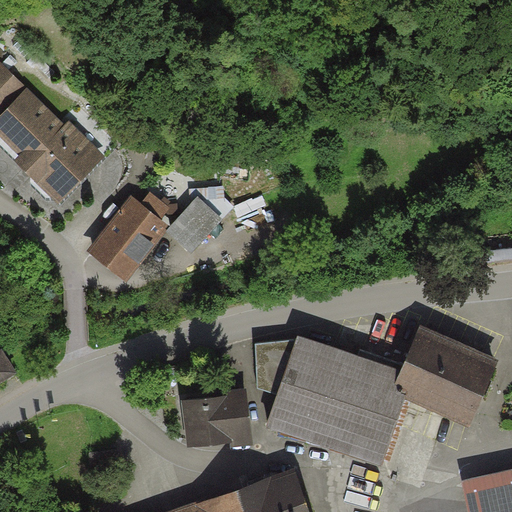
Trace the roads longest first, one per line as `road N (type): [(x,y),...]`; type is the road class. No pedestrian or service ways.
road 1 (residential): [(511,285),(293,316),(89,377)]
road 2 (residential): [(0,202),(52,241),(72,270),(78,349),(89,377)]
